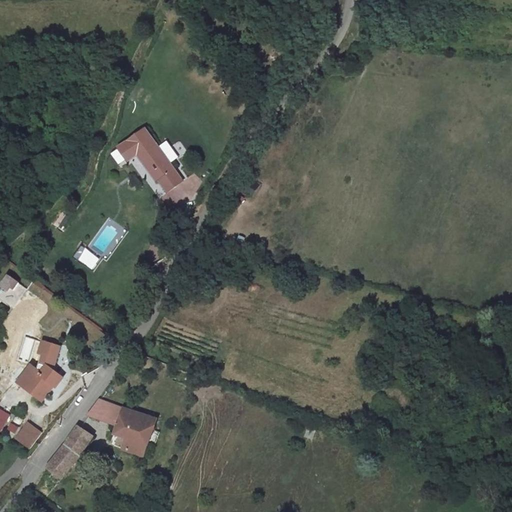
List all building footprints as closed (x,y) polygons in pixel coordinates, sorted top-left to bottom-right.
[(170,190),(186,180),(150,127),(121,145),(130,159),(140,152),(157,178),(160,176),(170,190)] [(84,263),(91,253),(82,246),(75,256),(84,263)] [(8,276),(0,288),(0,299),(14,309),(2,327),(18,338),(30,320),(44,299),(8,276)] [(61,348),(43,342),(34,370),(28,367),(13,386),(37,403),(48,389),(51,392),(60,381),(52,375),(61,348)] [(157,423),(98,400),(87,416),(116,428),(115,434),(121,436),(128,439),(126,447),(125,450),(144,457),(153,432),(157,423)] [(0,432),(16,413),(2,403),(0,406),(0,432)] [(30,425),(19,440),(30,448),(41,433),(30,425)] [(93,439),(78,429),(71,440),(85,449),(93,439)] [(309,429),(306,437),(314,440),(316,432),(309,429)] [(160,434),(153,432),(144,457),(151,459),(160,434)] [(128,439),(121,436),(117,444),(126,447),(128,439)] [(67,445),(65,448),(78,458),(85,449),(71,440),(67,445)] [(78,458),(65,448),(48,470),(62,480),(78,458)]
